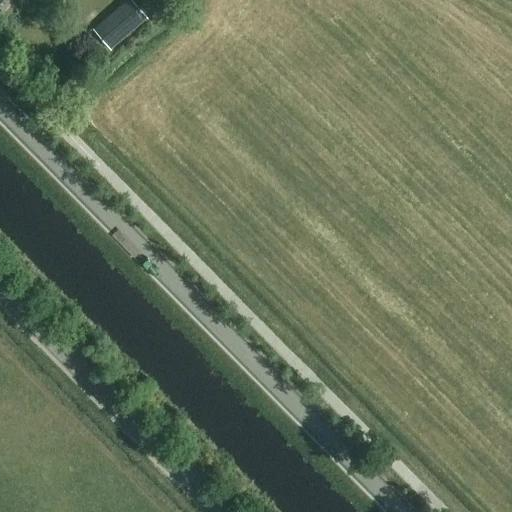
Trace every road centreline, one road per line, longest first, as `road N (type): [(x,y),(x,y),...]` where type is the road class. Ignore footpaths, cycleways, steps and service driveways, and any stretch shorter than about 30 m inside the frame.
road 1 (secondary): [(398,511),(0,109)]
road 2 (unclassified): [(220,511),(0,289)]
